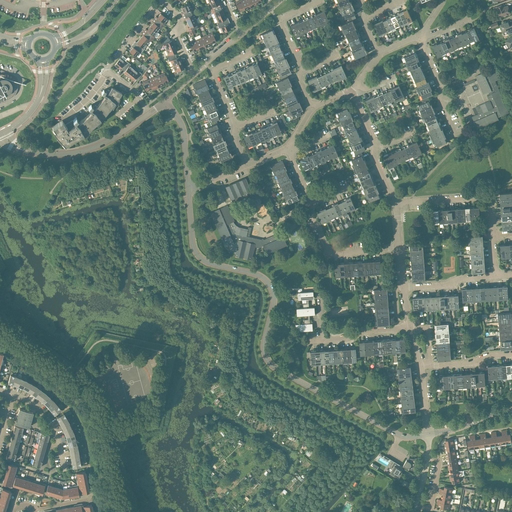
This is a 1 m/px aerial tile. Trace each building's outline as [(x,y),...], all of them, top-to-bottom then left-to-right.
[(211,10),(222,6),(221,3),(219,4),(217,0),(214,0),(209,3),(211,7),(210,8),(211,10)] [(245,9),(241,0),(235,3),(239,11),(245,9)] [(250,6),(247,0),(241,0),(245,9),(250,6)] [(342,10),(353,6),(351,1),(340,6),(342,10)] [(191,9),(189,4),(181,7),(183,12),(181,13),(183,16),(193,11),(192,8),(191,9)] [(505,6),(504,4),(495,7),(493,8),(494,11),(496,11),(499,17),(510,13),(508,5),(505,6)] [(223,9),(222,6),(211,10),(212,13),(214,13),(216,17),(223,14),(221,9),(223,9)] [(355,10),(353,6),(342,10),(344,15),(355,10)] [(407,8),(403,10),(408,21),(412,20),(412,21),(413,21),(407,8)] [(324,10),(320,12),(325,23),(329,21),(329,22),(330,22),(324,10)] [(357,14),(355,10),(344,15),(345,18),(344,19),(346,23),(352,20),(350,17),(357,14)] [(408,21),(403,10),(399,12),(404,23),(408,21)] [(195,14),(193,11),(183,16),(184,19),(186,18),(188,22),(196,19),(194,14),(195,14)] [(325,23),(320,12),(316,14),(321,25),(322,28),(326,27),(325,23)] [(404,23),(399,12),(395,14),(400,25),(404,23)] [(156,16),(154,19),(163,26),(165,24),(164,23),(167,19),(161,14),(157,17),(156,16)] [(225,18),(223,14),(216,17),(217,22),(216,22),(218,25),(229,21),(227,18),(225,18)] [(321,25),(316,14),(312,15),(317,27),(321,25)] [(400,25),(395,14),(391,16),(396,27),(400,25)] [(317,27),(312,15),(308,17),(312,28),(317,27)] [(396,27),(391,16),(386,18),(391,29),(396,27)] [(312,28),(308,17),(303,19),(308,30),(312,28)] [(391,29),(386,18),(382,20),(387,31),(391,29)] [(163,26),(154,19),(152,21),(153,22),(150,26),(157,32),(160,28),(161,29),(163,26)] [(189,31),(200,26),(199,23),(198,23),(196,19),(188,22),(190,27),(188,28),(189,31)] [(308,30),(303,19),(299,21),(304,32),(308,30)] [(343,29),(355,24),(353,20),(352,20),(346,23),(340,25),(341,26),(342,25),(343,29)] [(387,31),(382,20),(378,21),(383,32),(387,31)] [(230,23),(229,21),(218,25),(219,28),(220,28),(222,32),(230,29),(228,24),(230,23)] [(304,32),(299,21),(295,23),(300,34),(304,32)] [(383,32),(378,21),(374,23),(379,36),(380,35),(379,34),(383,32)] [(508,22),(500,25),(502,32),(504,35),(511,31),(511,24),(509,25),(508,22)] [(300,34),(295,23),(291,25),(296,37),(297,37),(296,36),(300,34)] [(345,33),(356,28),(355,24),(343,29),(345,33)] [(483,37),(478,25),(478,26),(474,28),(479,38),(483,36),(483,37)] [(154,36),(157,32),(150,26),(147,30),(145,29),(143,31),(153,39),(155,36),(154,36)] [(479,38),(474,28),(474,27),(469,29),(474,40),(478,38),(479,39),(479,38)] [(347,37),(358,32),(356,28),(345,33),(347,37)] [(275,33),(273,29),(259,35),(261,39),(263,38),(275,33)] [(474,40),(469,29),(465,30),(470,42),(474,40)] [(470,42),(465,30),(461,32),(466,43),(470,42)] [(151,41),(153,39),(143,31),(141,34),(143,35),(140,39),(147,44),(150,40),(151,41)] [(360,37),(358,32),(347,37),(349,41),(360,37)] [(466,43),(461,32),(457,34),(462,45),(466,43)] [(212,33),(206,35),(210,44),(216,41),(212,33)] [(265,42),(276,37),(275,33),(263,38),(265,42)] [(462,45),(457,34),(453,36),(458,47),(462,45)] [(210,44),(206,35),(201,38),(205,46),(210,44)] [(175,46),(172,40),(170,41),(168,38),(166,36),(164,39),(163,38),(155,48),(158,50),(162,45),(163,44),(165,50),(175,46)] [(458,47),(453,36),(449,38),(454,49),(458,47)] [(267,46),(278,41),(276,37),(265,42),(267,46)] [(362,41),(360,37),(349,41),(351,46),(362,41)] [(205,46),(201,38),(195,40),(199,49),(205,46)] [(454,49),(449,38),(445,39),(450,51),(454,49)] [(143,48),(147,44),(140,39),(137,42),(135,41),(133,44),(142,51),(144,49),(143,48)] [(450,51),(445,39),(441,41),(446,52),(450,51)] [(199,49),(195,40),(190,43),(193,51),(199,49)] [(269,51),(280,46),(278,41),(267,46),(269,51)] [(364,45),(362,41),(351,46),(352,50),(364,45)] [(446,52),(441,41),(437,43),(441,54),(446,52)] [(441,54),(437,43),(432,45),(437,57),(438,57),(437,56),(441,54)] [(140,54),(142,51),(133,44),(131,46),(133,47),(129,51),(136,57),(139,53),(140,54)] [(354,54),(365,49),(364,45),(352,50),(354,54)] [(177,51),(175,46),(165,50),(168,55),(167,56),(168,59),(174,56),(173,53),(177,51)] [(271,55),(282,50),(280,46),(269,51),(271,55)] [(367,53),(365,49),(354,54),(356,58),(355,58),(355,59),(367,53)] [(273,59),(284,54),(282,50),(271,55),(273,59)] [(415,52),(403,57),(403,58),(405,57),(406,61),(417,57),(415,52)] [(274,63),(286,58),(284,54),(273,59),(274,63)] [(128,62),(126,60),(127,59),(123,56),(121,58),(120,57),(114,65),(119,69),(120,68),(122,70),(128,62)] [(175,58),(174,56),(168,59),(169,61),(170,61),(173,66),(182,62),(179,57),(175,58)] [(419,61),(417,57),(406,61),(408,66),(419,61)] [(276,67),(288,62),(286,58),(274,63),(276,67)] [(421,65),(419,61),(408,66),(410,70),(421,65)] [(128,77),(134,69),(130,65),(130,64),(128,62),(122,70),(124,71),(123,73),(128,77)] [(184,68),(182,62),(173,66),(175,72),(174,72),(175,75),(181,72),(180,70),(184,68)] [(262,74),(256,62),(252,64),(257,75),(261,73),(261,74),(262,74)] [(278,71),(289,66),(288,62),(276,67),(278,71)] [(257,75),(252,64),(248,65),(253,76),(257,75)] [(253,76),(248,65),(244,67),(249,78),(253,76)] [(347,77),(342,65),(341,65),(337,66),(342,78),(346,76),(346,77),(347,77)] [(423,69),(421,65),(410,70),(412,74),(423,69)] [(281,80),(286,77),(285,73),(291,70),(289,66),(278,71),(280,75),(279,75),(281,80)] [(342,78),(337,66),(333,68),(338,79),(342,78)] [(249,78),(244,67),(240,69),(245,80),(249,78)] [(338,79),(333,68),(329,70),(334,81),(338,79)] [(494,68),(490,70),(485,72),(476,76),(480,86),(483,94),(488,92),(489,93),(490,94),(487,96),(489,101),(476,107),(479,114),(472,117),(474,120),(474,121),(474,122),(477,129),(498,119),(497,117),(501,115),(501,116),(509,112),(495,80),(498,79),(494,68)] [(138,79),(142,74),(140,72),(139,73),(134,69),(128,77),(133,81),(135,77),(138,79)] [(245,80),(240,69),(235,71),(240,82),(245,80)] [(425,73),(423,69),(412,74),(414,78),(425,73)] [(334,81),(329,70),(325,72),(330,83),(334,81)] [(240,82),(235,71),(232,72),(236,84),(240,82)] [(236,84),(232,72),(227,74),(232,85),(236,84)] [(330,83),(325,72),(321,74),(325,85),(330,83)] [(165,73),(159,75),(163,84),(168,81),(165,73)] [(415,82),(427,77),(425,73),(414,78),(415,82)] [(11,76),(10,76),(10,75),(9,75),(8,74),(7,74),(6,74),(5,74),(4,74),(3,74),(2,74),(1,74),(0,74),(0,97),(3,97),(3,100),(4,100),(4,99),(5,99),(6,99),(7,98),(8,98),(9,98),(10,97),(11,96),(12,96),(12,95),(13,95),(14,94),(14,93),(15,93),(15,92),(15,91),(16,90),(16,89),(16,88),(16,87),(16,86),(16,85),(16,84),(16,83),(15,82),(15,81),(14,80),(14,79),(13,78),(12,77),(11,76)] [(232,85),(227,74),(223,76),(228,88),(229,88),(228,87),(232,85)] [(325,85),(321,74),(316,75),(321,87),(325,85)] [(163,84),(159,75),(154,77),(157,86),(163,84)] [(321,87),(316,75),(312,77),(317,88),(321,87)] [(287,76),(286,77),(281,80),(275,82),(277,82),(278,86),(289,81),(287,76)] [(157,86),(154,77),(148,80),(152,88),(157,86)] [(317,88),(312,77),(308,79),(313,91),(314,91),(313,90),(317,88)] [(417,86),(428,81),(427,77),(415,82),(417,86)] [(195,88),(207,83),(205,79),(192,84),(192,85),(193,84),(195,88)] [(475,81),(474,79),(459,86),(458,84),(452,87),(453,89),(451,89),(452,92),(475,81)] [(152,88),(148,80),(142,82),(146,91),(152,88)] [(280,90),(291,85),(289,81),(278,86),(280,90)] [(419,90),(430,86),(428,81),(417,86),(419,90)] [(197,93),(208,88),(207,83),(195,88),(197,93)] [(282,94),(293,89),(291,85),(280,90),(282,94)] [(399,85),(398,85),(395,87),(400,98),(403,96),(404,97),(399,85)] [(421,94),(432,89),(430,86),(419,90),(421,94)] [(83,134),(100,119),(101,120),(100,120),(101,120),(115,103),(115,104),(116,104),(122,93),(112,87),(108,94),(105,93),(106,91),(104,90),(101,94),(105,97),(94,109),(92,108),(93,106),(91,105),(88,108),(91,112),(79,123),(77,120),(78,119),(76,117),(73,120),(75,124),(70,128),(67,125),(66,126),(62,120),(52,126),(58,135),(58,136),(57,136),(65,145),(65,144),(83,133),(83,134)] [(400,98),(395,87),(391,89),(395,100),(400,98)] [(199,97),(210,92),(208,88),(197,93),(199,97)] [(284,98),(295,93),(293,89),(282,94),(284,98)] [(395,100),(391,89),(386,90),(391,101),(395,100)] [(434,94),(432,89),(421,94),(423,98),(422,99),(424,103),(428,101),(429,100),(427,97),(434,94)] [(391,101),(386,90),(382,92),(387,103),(391,101)] [(201,101),(212,96),(210,92),(199,97),(201,101)] [(387,103),(382,92),(378,94),(383,105),(387,103)] [(286,102),(297,97),(295,93),(284,98),(286,102)] [(383,105),(378,94),(374,96),(379,107),(383,105)] [(203,105),(214,100),(212,96),(201,101),(203,105)] [(379,107),(374,96),(370,98),(375,109),(379,107)] [(287,106),(299,101),(297,97),(286,102),(287,106)] [(375,109),(370,98),(366,99),(371,112),(371,110),(375,109)] [(205,109),(216,104),(214,100),(203,105),(205,109)] [(428,101),(424,103),(418,105),(418,106),(419,105),(421,109),(432,104),(430,100),(429,100),(428,101)] [(289,110),(300,105),(299,101),(287,106),(289,110)] [(206,113),(218,108),(216,104),(205,109),(206,113)] [(422,113),(433,108),(432,104),(421,109),(422,113)] [(290,115),(302,110),(300,105),(289,110),(291,114),(290,115)] [(339,117),(350,112),(348,107),(346,108),(337,112),(339,117)] [(208,117),(219,113),(218,108),(206,113),(208,117)] [(424,117),(435,112),(433,108),(422,113),(424,117)] [(341,121),(352,116),(350,112),(339,117),(341,121)] [(426,121),(437,117),(435,112),(424,117),(426,121)] [(221,117),(219,113),(208,117),(210,121),(209,122),(210,126),(216,123),(215,120),(221,117)] [(343,125),(354,120),(352,116),(341,121),(343,125)] [(439,121),(437,117),(426,121),(428,126),(439,121)] [(344,129),(355,124),(354,120),(343,125),(344,129)] [(282,133),(276,121),(272,123),(277,134),(281,132),(281,133),(282,133)] [(441,125),(439,121),(428,126),(430,130),(441,125)] [(208,132),(219,127),(217,123),(216,124),(216,123),(210,126),(206,128),(208,132)] [(277,134),(272,123),(268,125),(273,136),(277,134)] [(346,133),(357,128),(355,124),(344,129),(346,133)] [(273,136),(268,125),(264,126),(268,137),(273,136)] [(442,129),(441,125),(430,130),(431,134),(442,129)] [(268,137),(264,126),(259,128),(264,139),(268,137)] [(210,136),(221,131),(219,127),(208,132),(210,136)] [(264,139),(259,128),(256,130),(260,141),(264,139)] [(348,137),(359,132),(357,128),(346,133),(348,137)] [(444,133),(442,129),(431,134),(433,138),(444,133)] [(260,141),(256,130),(251,132),(256,143),(260,141)] [(212,141),(223,136),(221,131),(210,136),(212,141)] [(256,143),(251,132),(247,133),(252,144),(256,143)] [(350,141),(361,136),(359,132),(348,137),(350,141)] [(252,144),(247,133),(243,135),(248,147),(248,146),(252,144)] [(435,142),(446,137),(444,133),(433,138),(435,142)] [(214,145),(225,140),(223,136),(212,141),(214,145)] [(352,145),(363,140),(361,136),(350,141),(352,145)] [(448,142),(446,137),(435,142),(437,146),(436,146),(436,147),(448,142)] [(215,149),(227,144),(225,140),(214,145),(215,149)] [(354,150),(365,145),(363,140),(352,145),(354,150)] [(417,141),(412,143),(417,154),(421,152),(422,153),(417,141)] [(338,156),(334,143),(329,145),(334,156),(338,155),(338,156)] [(417,154),(412,143),(408,145),(413,156),(417,154)] [(217,153),(228,148),(227,144),(215,149),(217,153)] [(334,156),(329,145),(325,147),(330,158),(334,156)] [(366,149),(365,145),(354,150),(355,153),(354,154),(356,158),(358,157),(357,153),(360,152),(366,149)] [(413,156),(408,145),(404,146),(409,158),(413,156)] [(409,158),(404,146),(400,148),(405,160),(409,158)] [(330,158),(325,147),(321,149),(326,160),(330,158)] [(219,157),(230,152),(228,148),(217,153),(219,157)] [(405,160),(400,148),(396,150),(401,161),(405,160)] [(326,160),(321,149),(316,150),(321,162),(326,160)] [(321,162),(316,150),(312,152),(317,164),(321,162)] [(401,161),(396,150),(392,152),(397,163),(401,161)] [(232,156),(230,152),(219,157),(221,161),(220,161),(220,162),(232,156)] [(317,164),(312,152),(308,154),(313,165),(317,164)] [(397,163),(392,152),(388,154),(393,165),(397,163)] [(313,165),(308,154),(304,156),(309,167),(313,165)] [(393,165),(388,154),(383,156),(389,168),(390,168),(389,167),(393,165)] [(353,164),(365,159),(363,155),(362,155),(358,157),(356,158),(350,160),(351,161),(352,160),(353,164)] [(309,167),(304,156),(299,157),(305,170),(306,170),(305,169),(309,167)] [(355,168),(367,163),(365,159),(353,164),(355,168)] [(275,174),(286,169),(282,160),(270,166),(271,165),(275,174)] [(357,172),(368,167),(367,163),(355,168),(357,172)] [(359,176),(370,171),(368,167),(357,172),(359,176)] [(277,178),(288,173),(286,169),(275,174),(277,178)] [(361,181),(372,176),(370,171),(359,176),(361,181)] [(279,182),(290,177),(288,173),(277,178),(279,182)] [(363,185),(374,180),(372,176),(361,181),(363,185)] [(281,186),(292,181),(290,177),(279,182),(281,186)] [(245,178),(225,187),(230,199),(231,199),(234,206),(257,196),(253,187),(250,188),(245,178)] [(364,189),(376,184),(374,180),(363,185),(364,189)] [(282,190),(293,185),(292,181),(281,186),(282,190)] [(366,193),(377,188),(376,184),(364,189),(366,193)] [(284,195),(295,190),(293,185),(282,190),(284,195)] [(368,197),(379,192),(377,188),(366,193),(368,197)] [(286,199),(297,194),(295,190),(284,195),(286,199)] [(381,196),(379,192),(368,197),(370,201),(369,201),(369,202),(381,196)] [(299,198),(297,194),(286,199),(288,202),(287,203),(299,198)] [(355,209),(350,196),(346,198),(351,209),(355,208),(355,209)] [(351,209),(346,198),(342,200),(347,211),(351,209)] [(223,205),(220,199),(212,203),(214,209),(223,205)] [(347,211),(342,200),(337,202),(342,213),(347,211)] [(342,213),(337,202),(333,204),(339,215),(342,213)] [(339,215),(333,204),(329,205),(334,217),(339,215)] [(233,222),(233,221),(234,221),(227,205),(220,208),(221,208),(219,209),(210,212),(222,240),(231,236),(232,242),(237,243),(234,256),(251,259),(254,246),(258,247),(263,245),(266,254),(287,245),(282,234),(274,238),(273,236),(263,240),(263,238),(261,239),(249,237),(251,228),(251,227),(250,227),(249,227),(248,227),(246,236),(239,234),(240,229),(239,229),(237,227),(238,227),(238,226),(237,226),(236,225),(235,224),(234,223),(233,222)] [(334,217),(329,205),(325,207),(330,219),(334,217)] [(330,219),(325,207),(321,209),(326,220),(330,219)] [(326,220),(321,209),(317,211),(322,223),(323,223),(322,222),(326,220)] [(467,300),(467,288),(462,288),(462,295),(462,299),(458,299),(459,302),(463,301),(463,300),(467,300)] [(313,298),(313,291),(298,292),(299,299),(306,298),(306,303),(303,304),(303,307),(309,307),(308,298),(313,298)] [(309,308),(309,307),(303,307),(303,308),(297,308),(298,315),(308,314),(308,319),(304,319),(304,324),(296,324),(296,331),(312,330),(312,323),(310,323),(310,314),(315,313),(314,307),(309,308)] [(360,355),(360,348),(351,348),(352,360),(356,360),(356,361),(357,361),(356,355),(360,355)] [(493,377),(493,365),(488,366),(488,372),(484,372),(485,379),(489,379),(489,378),(493,377)] [(445,387),(444,375),(439,375),(439,378),(435,378),(436,389),(440,388),(440,389),(440,387),(445,387)] [(23,388),(26,381),(21,378),(18,386),(23,388)] [(27,390),(31,383),(26,381),(23,388),(27,390)] [(32,393),(36,386),(31,383),(27,390),(32,393)] [(36,396),(41,389),(36,386),(32,393),(36,396)] [(40,399),(45,393),(41,389),(36,396),(40,399)] [(44,402),(50,397),(45,393),(40,399),(44,402)] [(48,406),(54,401),(50,397),(44,402),(48,406)] [(51,410),(57,405),(54,401),(48,406),(51,410)] [(58,406),(57,405),(51,410),(52,411),(51,411),(53,413),(54,413),(55,414),(61,409),(60,408),(58,405),(58,406)] [(22,427),(26,410),(20,409),(16,423),(15,425),(16,425),(16,426),(22,427)] [(29,427),(32,414),(33,412),(26,410),(22,427),(24,427),(28,429),(29,426),(29,427)] [(64,413),(57,417),(57,418),(59,421),(60,422),(67,418),(66,417),(65,414),(64,414),(64,413)] [(62,426),(69,423),(67,418),(60,422),(62,426)] [(64,431),(72,428),(69,423),(62,426),(64,431)] [(22,433),(24,427),(22,427),(16,426),(16,425),(15,425),(13,431),(14,431),(22,433)] [(43,433),(43,432),(41,432),(39,438),(40,438),(48,440),(50,434),(48,434),(43,433)] [(16,454),(16,453),(8,451),(6,457),(8,458),(8,457),(13,459),(15,460),(16,454)] [(416,464),(415,463),(415,462),(416,462),(416,461),(415,461),(415,460),(414,460),(413,459),(409,458),(409,460),(407,460),(406,460),(403,465),(409,469),(409,468),(415,471),(416,464)] [(42,462),(34,459),(32,465),(33,466),(34,465),(39,467),(40,468),(42,462)] [(404,467),(393,461),(391,466),(391,467),(391,468),(391,469),(392,469),(391,472),(399,477),(403,472),(400,470),(402,467),(404,467)] [(11,487),(17,466),(9,463),(3,483),(8,485),(7,486),(11,487)] [(85,471),(77,473),(81,494),(84,494),(84,492),(89,491),(85,471)] [(45,485),(15,476),(13,485),(42,494),(45,485)] [(62,498),(79,495),(78,486),(63,489),(48,485),(45,493),(62,498)] [(4,511),(11,491),(2,488),(0,496),(0,511),(4,511)]
